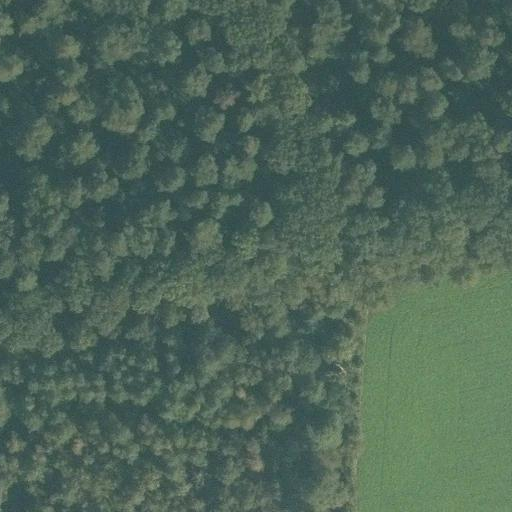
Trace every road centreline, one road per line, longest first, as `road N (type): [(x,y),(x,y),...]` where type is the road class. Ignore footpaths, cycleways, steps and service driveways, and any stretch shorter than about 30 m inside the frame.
road 1 (track): [(0,362),(511,250)]
road 2 (track): [(314,215),(0,284)]
road 3 (track): [(314,215),(243,0)]
road 4 (track): [(511,170),(314,215)]
road 5 (track): [(393,0),(390,198)]
